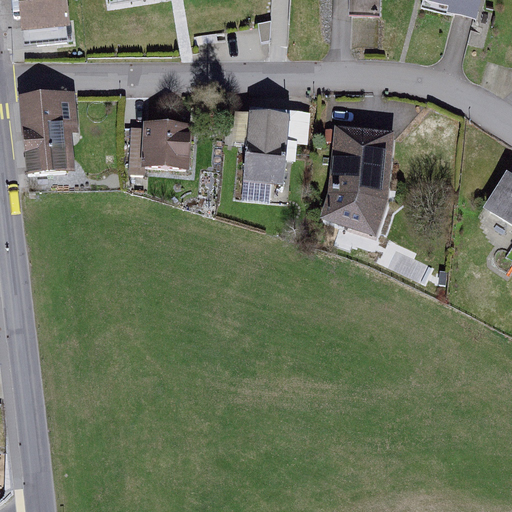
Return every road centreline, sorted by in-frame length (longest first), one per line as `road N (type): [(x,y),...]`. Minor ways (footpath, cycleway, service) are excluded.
road 1 (residential): [(0,78),(400,80),(434,88),(511,129)]
road 2 (tertiary): [(40,511),(0,140)]
